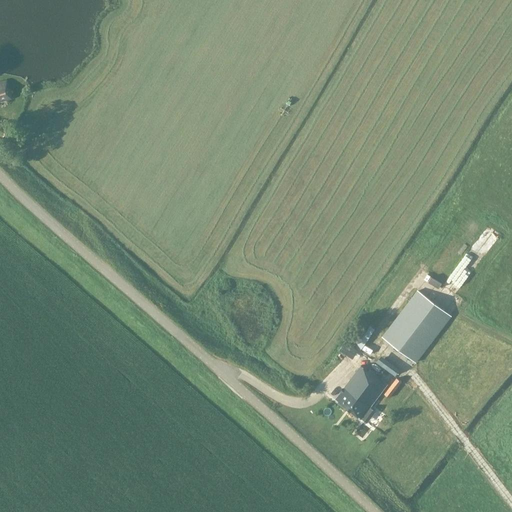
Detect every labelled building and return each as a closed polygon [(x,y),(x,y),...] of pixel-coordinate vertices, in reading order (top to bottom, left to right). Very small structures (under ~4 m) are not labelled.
[(0,102),(10,99),(5,82),(0,83),(0,102)] [(0,136),(2,138),(9,129),(0,122),(0,136)] [(439,280),(458,251),(444,242),(425,271),(439,280)] [(449,279),(464,285),(478,253),(463,247),(449,279)] [(451,317),(417,291),(382,337),(415,363),(451,317)] [(360,354),(371,325),(360,321),(349,350),(360,354)] [(324,386),(349,363),(343,357),(318,380),(324,386)] [(396,371),(400,377),(409,371),(405,365),(396,371)] [(360,367),(335,401),(361,420),(387,385),(369,371),(367,372),(360,367)] [(396,380),(384,395),(390,399),(402,383),(396,380)]
